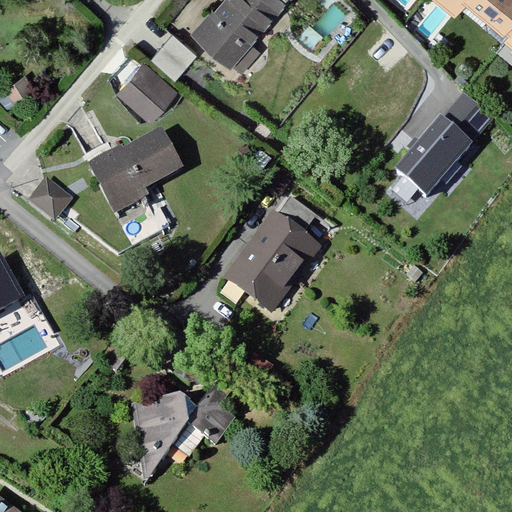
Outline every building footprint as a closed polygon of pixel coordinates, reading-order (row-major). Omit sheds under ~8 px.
[(283,0),(229,0),(219,11),(217,9),(201,28),(245,67),(261,49),(251,41),(282,6),(280,4),(283,0)] [(445,0),(458,11),(467,0),(445,0)] [(511,0),(479,0),(511,26),(511,0)] [(200,51),(178,31),(157,54),(179,74),(200,51)] [(36,96),(27,80),(6,92),(15,108),(36,96)] [(494,124),(466,99),(398,174),(426,199),(494,124)] [(164,135),(127,157),(125,154),(90,173),(113,214),(146,195),(143,191),(183,168),(164,135)] [(295,176),(282,167),(266,189),(279,199),(295,176)] [(70,200),(48,183),(40,193),(30,206),(52,222),(70,200)] [(319,216),(295,198),(233,281),(274,311),(324,244),(307,232),(319,216)] [(0,310),(22,298),(0,257),(0,310)] [(189,401),(141,410),(151,475),(193,422),(219,441),(235,419),(222,409),(230,394),(222,389),(205,414),(189,401)] [(15,511),(0,501),(0,511),(15,511)]
